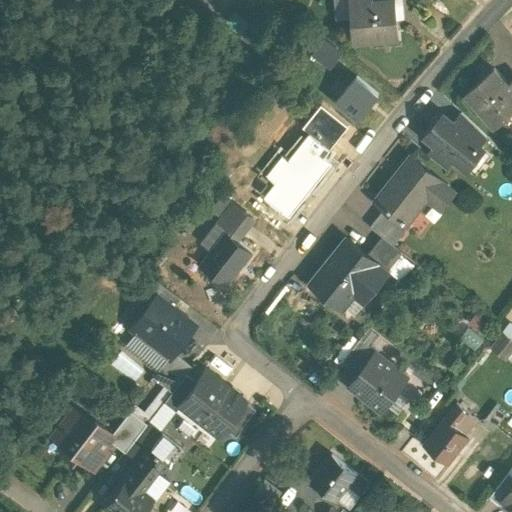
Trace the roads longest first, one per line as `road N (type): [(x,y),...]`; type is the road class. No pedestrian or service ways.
road 1 (residential): [(302,392),(230,335),(462,46),(510,0)]
road 2 (residential): [(453,511),(302,392)]
road 3 (residential): [(216,511),(302,392)]
